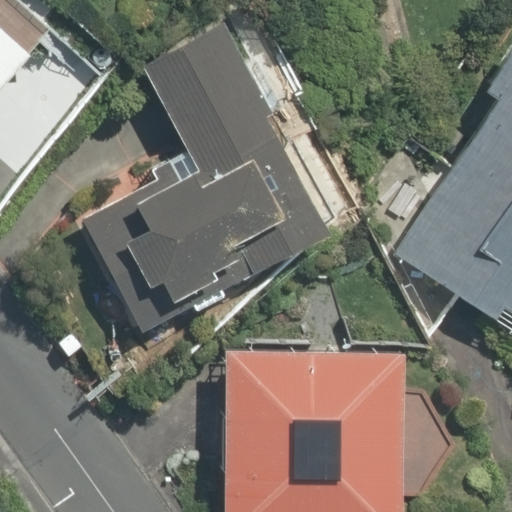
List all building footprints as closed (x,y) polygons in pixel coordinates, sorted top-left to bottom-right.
[(0,76),(29,38),(0,16),(0,76)] [(131,333),(356,236),(311,133),(280,146),(225,19),(141,55),(187,161),(77,208),(131,333)] [(43,49),(0,105),(0,236),(3,239),(109,98),(43,49)] [(511,56),(388,253),(511,330),(511,56)] [(403,511),(404,491),(444,445),(405,398),(406,346),(226,343),(223,511),(403,511)]
